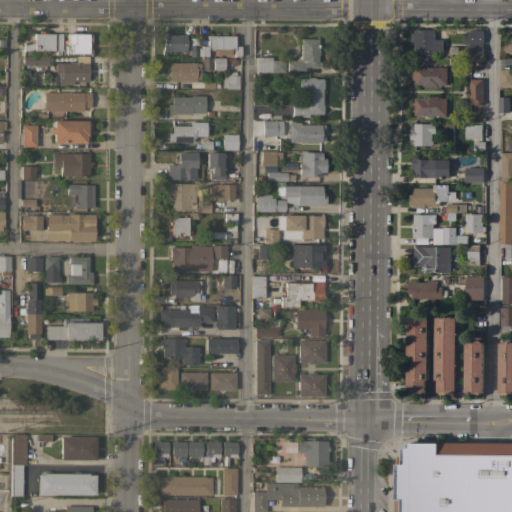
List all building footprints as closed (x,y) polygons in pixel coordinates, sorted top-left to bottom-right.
[(413,52),(413,42),(409,42),(409,33),(413,33),(413,30),(434,30),(434,40),(443,40),(443,52),(413,52)] [(23,50),(23,43),(30,43),(30,40),(34,40),(34,33),(38,33),(38,31),(47,31),(47,33),(61,33),(61,50),(23,50)] [(162,51),(162,31),(168,31),(168,34),(185,34),(185,51),(162,51)] [(464,44),(464,33),(466,33),(466,32),(469,31),(482,31),(482,44),(464,44)] [(91,33),(91,53),(64,53),(64,44),(67,44),(67,33),(91,33)] [(234,35),(234,46),(240,46),(240,56),(234,56),(234,49),(224,49),(224,53),(217,53),(217,49),(207,49),(207,56),(201,56),(201,45),(207,45),(207,35),(234,35)] [(300,38),(317,38),(317,44),(318,44),(318,55),(317,55),(317,61),(318,61),(319,62),(319,65),(317,66),(304,66),(304,70),(286,71),(286,61),(300,60),(300,46),(300,38)] [(511,53),(511,54),(508,54),(508,53),(502,53),(502,46),(505,46),(505,38),(511,38),(511,53)] [(463,59),(463,45),(482,45),(482,59),(463,59)] [(22,65),(22,56),(47,56),(47,65),(22,65)] [(201,58),(211,57),(211,70),(202,70),(201,58)] [(224,70),(212,70),(212,57),(224,57),(224,70)] [(255,72),(255,57),(271,57),(271,60),(284,60),(284,72),(255,72)] [(72,81),(72,84),(66,83),(66,81),(51,81),(52,75),(55,75),(55,62),(88,63),(88,81),(72,81)] [(168,81),(168,63),(172,63),(172,62),(195,62),(195,63),(200,63),(200,79),(195,79),(195,81),(168,81)] [(422,87),(422,85),(414,85),(414,80),(411,80),(411,67),(446,68),(446,85),(440,85),(440,87),(422,87)] [(511,87),(498,87),(498,70),(511,70),(511,87)] [(222,75),(228,75),(227,71),(235,71),(235,75),(238,75),(238,88),(225,88),(225,87),(222,87),(222,75)] [(291,117),(291,105),(306,105),(305,91),(298,91),(298,78),(307,78),(307,77),(314,77),(314,78),(322,78),(323,88),(321,88),(322,105),(322,113),(307,114),(308,117),(291,117)] [(468,81),(482,81),(482,105),(468,105),(468,81)] [(90,92),(90,107),(83,107),(83,111),(43,110),(43,108),(34,107),(34,102),(37,102),(37,98),(39,98),(39,93),(43,93),(43,92),(90,92)] [(167,113),(167,104),(171,104),(171,96),(190,96),(190,95),(204,96),(204,112),(191,112),(191,114),(167,113)] [(252,95),(265,95),(265,105),(252,105),(252,95)] [(413,116),(413,112),(411,112),(411,103),(413,103),(413,98),(422,98),(422,96),(440,96),(440,99),(446,99),(445,116),(413,116)] [(509,113),(498,113),(497,98),(508,97),(509,113)] [(53,142),(53,120),(88,120),(91,123),(91,128),(89,130),(89,134),(87,134),(88,141),(85,141),(85,143),(53,142)] [(262,120),(280,121),(280,134),(275,134),(275,135),(261,135),(262,120)] [(168,142),(168,133),(171,133),(171,125),(190,125),(190,122),(205,122),(206,136),(194,136),(194,138),(192,138),(192,142),(168,142)] [(288,141),(288,124),(289,122),(299,122),(299,124),(324,124),(324,142),(288,141)] [(464,139),(464,125),(470,125),(470,123),(476,123),(476,125),(481,125),(481,139),(464,139)] [(35,146),(21,147),(21,124),(35,124),(35,146)] [(434,124),(435,133),(431,134),(431,141),(432,141),(432,145),(431,145),(431,146),(413,146),(413,139),(409,139),(409,130),(413,130),(413,124),(434,124)] [(236,134),(236,150),(221,149),(222,134),(236,134)] [(274,151),(280,152),(280,159),(274,159),(274,165),(260,165),(260,150),(274,151)] [(167,179),(167,164),(177,164),(177,152),(196,152),(196,179),(167,179)] [(225,179),(209,179),(209,174),(211,174),(211,166),(206,166),(206,152),(225,152),(225,179)] [(298,176),(298,162),(300,162),(301,158),(297,158),(297,155),(300,155),(300,152),(321,152),(321,158),(324,158),(324,172),(320,172),(320,176),(298,176)] [(511,182),(500,182),(500,152),(511,152),(511,182)] [(88,153),(88,162),(90,162),(90,167),(88,167),(88,176),(59,176),(59,166),(52,166),(52,153),(88,153)] [(413,178),(413,168),(411,168),(411,157),(418,157),(418,159),(448,160),(448,178),(413,178)] [(20,179),(20,165),(34,165),(34,179),(20,179)] [(483,168),(483,182),(464,182),(464,168),(483,168)] [(286,172),(286,174),(293,174),(293,180),(286,179),(286,181),(265,181),(266,172),(286,172)] [(195,183),(194,203),(188,203),(188,210),(170,210),(170,200),(168,200),(168,183),(195,183)] [(499,183),(511,183),(511,244),(511,258),(504,258),(504,244),(498,244),(499,183)] [(93,207),(77,207),(77,208),(74,208),(74,201),(75,201),(75,198),(76,198),(76,194),(67,194),(67,184),(77,184),(93,184),(93,207)] [(233,184),(233,199),(207,199),(207,184),(233,184)] [(320,185),(320,193),(324,193),(324,204),(295,204),(285,202),(284,197),(282,197),(282,195),(274,195),(274,187),(281,187),(281,185),(320,185)] [(427,207),(427,208),(419,208),(419,207),(408,207),(408,194),(412,195),(412,188),(432,188),(432,185),(447,185),(447,192),(455,192),(454,200),(447,200),(447,201),(438,201),(438,207),(427,207)] [(284,200),(283,211),(272,211),(255,211),(255,203),(256,203),(256,202),(253,202),(253,193),(266,194),(266,197),(272,198),(272,199),(284,200)] [(209,200),(209,212),(197,212),(197,200),(209,200)] [(467,204),(467,213),(454,213),(454,214),(455,214),(455,220),(453,220),(453,221),(448,221),(448,220),(446,220),(446,214),(447,214),(447,213),(445,213),(445,204),(467,204)] [(93,240),(45,240),(46,213),(60,214),(67,214),(67,213),(94,214),(93,240)] [(236,224),(225,224),(224,213),(236,213),(236,224)] [(319,215),(319,214),(322,214),(322,227),(321,227),(321,238),(299,238),(299,230),(281,230),(282,215),(319,215)] [(432,229),(433,229),(433,237),(432,237),(432,239),(412,238),(412,233),(411,233),(411,223),(412,223),(412,214),(432,215),(432,229)] [(464,214),(482,214),(482,223),(481,223),(481,226),(484,226),(484,232),(480,232),(480,233),(464,233),(464,214)] [(41,215),(41,230),(21,229),(21,215),(41,215)] [(188,229),(191,229),(191,235),(182,236),(182,232),(178,232),(178,235),(171,235),(171,230),(168,230),(168,228),(169,228),(168,218),(173,218),(173,217),(187,217),(188,229)] [(442,227),(454,227),(454,244),(442,244),(442,227)] [(276,242),(263,242),(263,229),(276,229),(276,242)] [(257,244),(270,244),(270,245),(274,245),(274,254),(270,254),(270,259),(257,259),(257,244)] [(210,271),(190,271),(190,270),(171,270),(171,260),(169,260),(169,247),(190,247),(190,245),(198,245),(210,245),(210,271)] [(225,258),(211,258),(211,245),(225,245),(225,258)] [(290,267),(289,245),(323,245),(323,267),(290,267)] [(466,245),(479,245),(478,265),(466,265),(466,245)] [(413,246),(423,246),(423,247),(450,247),(450,273),(428,272),(428,273),(424,273),(421,270),(421,266),(412,266),(413,246)] [(0,255),(9,255),(9,270),(0,270),(0,255)] [(42,256),(57,256),(57,276),(59,276),(59,282),(43,281),(43,270),(42,270),(42,256)] [(67,283),(65,283),(65,275),(67,275),(69,275),(69,264),(68,264),(68,256),(88,256),(88,258),(88,259),(89,261),(88,262),(88,271),(91,271),(91,283),(67,283)] [(40,271),(24,271),(25,257),(41,257),(40,271)] [(222,274),(235,274),(235,288),(222,288),(222,285),(222,274)] [(263,296),(250,296),(250,275),(263,275),(263,296)] [(482,300),(465,300),(464,277),(482,276),(482,300)] [(511,303),(500,303),(501,276),(511,276),(511,303)] [(196,280),(199,280),(199,293),(198,293),(198,300),(189,300),(189,297),(172,297),(172,294),(168,294),(168,282),(172,282),(172,280),(196,280)] [(311,283),(311,281),(322,281),(322,282),(323,282),(323,291),(322,291),(322,292),(323,292),(323,298),(321,298),(321,301),(307,301),(307,299),(303,299),(303,301),(299,301),(299,306),(297,306),(297,307),(295,307),(295,308),(292,308),(292,307),(289,307),(289,308),(287,308),(287,307),(284,307),(284,308),(281,308),(281,306),(279,306),(279,297),(284,297),(284,283),(311,283)] [(414,281),(414,282),(426,282),(426,281),(436,281),(436,287),(441,287),(441,291),(442,291),(442,297),(441,297),(441,302),(435,302),(435,299),(411,299),(412,294),(406,294),(407,281),(414,281)] [(25,298),(26,298),(26,282),(38,282),(38,299),(39,299),(39,313),(40,313),(40,333),(37,333),(37,337),(27,337),(27,333),(25,333),(25,298)] [(43,294),(43,286),(60,286),(60,295),(43,294)] [(8,337),(0,337),(0,289),(8,289),(8,337)] [(91,292),(91,298),(95,298),(95,305),(91,305),(91,311),(66,310),(67,292),(91,292)] [(233,328),(216,328),(216,305),(233,305),(233,328)] [(158,326),(158,309),(196,309),(196,306),(212,306),(212,322),(198,322),(198,326),(158,326)] [(254,317),(254,307),(269,308),(269,317),(254,317)] [(511,326),(499,326),(499,308),(511,308),(511,326)] [(323,310),(323,336),(307,336),(307,328),(294,328),(294,309),(323,310)] [(427,380),(424,380),(424,392),(421,392),(421,394),(414,394),(414,392),(406,392),(406,318),(427,318),(427,380)] [(435,318),(456,318),(456,321),(456,327),(455,327),(455,333),(456,333),(456,339),(455,339),(455,345),(456,345),(456,352),(455,352),(455,357),(456,357),(456,364),(455,364),(455,370),(456,370),(456,377),(455,377),(455,383),(456,383),(456,389),(455,389),(455,392),(447,392),(447,395),(439,394),(439,392),(437,392),(437,380),(434,380),(435,318)] [(254,335),(254,327),(267,327),(268,319),(278,319),(278,336),(254,335)] [(99,322),(99,340),(65,339),(45,339),(45,325),(65,325),(65,322),(99,322)] [(198,364),(181,364),(181,357),(162,357),(162,348),(160,348),(160,337),(162,337),(162,338),(183,338),(183,346),(198,346),(198,364)] [(235,337),(235,352),(205,352),(205,337),(235,337)] [(254,340),(267,340),(267,368),(268,368),(268,394),(254,394),(254,340)] [(297,340),(323,340),(323,362),(314,362),(314,363),(306,363),(306,362),(297,362),(297,340)] [(465,343),(473,343),(473,341),(480,341),(480,343),(483,343),(482,393),(480,392),(480,395),(472,395),(472,393),(464,393),(465,343)] [(498,343),(501,343),(501,341),(509,341),(509,343),(511,343),(511,393),(509,393),(509,395),(501,395),(501,393),(498,393),(498,343)] [(292,355),(292,364),(293,364),(293,372),(292,372),(292,381),(270,381),(270,354),(292,355)] [(176,389),(157,389),(157,376),(160,376),(160,366),(176,366),(176,389)] [(205,371),(205,389),(179,389),(179,371),(205,371)] [(235,372),(235,389),(208,389),(208,372),(235,372)] [(297,396),(297,374),(306,374),(306,372),(314,372),(314,374),(323,374),(323,396),(297,396)] [(24,464),(21,464),(21,495),(10,495),(10,434),(24,434),(24,464)] [(94,437),(94,459),(59,459),(59,436),(94,437)] [(167,456),(159,456),(159,455),(156,455),(156,454),(152,454),(153,441),(155,441),(155,440),(158,440),(158,441),(167,441),(167,456)] [(185,456),(172,456),(172,455),(170,455),(170,441),(173,441),(173,440),(176,440),(176,441),(185,441),(185,456)] [(186,441),(188,441),(188,440),(191,440),(191,441),(201,441),(201,456),(187,456),(187,454),(186,454),(186,441)] [(204,441),(206,441),(206,440),(209,440),(209,441),(219,441),(219,456),(210,456),(211,455),(204,454),(204,441)] [(326,441),(326,446),(328,446),(328,451),(326,451),(326,466),(302,465),(302,452),(296,452),(297,440),(326,441)] [(221,441),(224,441),(228,441),(236,441),(236,457),(228,457),(228,456),(224,456),(224,455),(221,455),(221,441)] [(401,511),(402,499),(396,499),(396,464),(402,464),(402,448),(407,448),(407,443),(438,444),(438,455),(511,455),(511,511),(401,511)] [(235,495),(220,494),(221,467),(235,468),(235,495)] [(299,467),(299,481),(273,481),(273,467),(299,467)] [(36,494),(36,474),(42,474),(42,473),(87,473),(87,475),(94,475),(94,494),(36,494)] [(159,494),(159,477),(165,477),(165,476),(204,476),(204,477),(211,477),(210,495),(159,494)] [(292,483),(292,487),(296,487),(296,486),(322,486),(322,506),(299,506),(299,511),(287,511),(287,506),(279,506),(279,499),(266,499),(265,511),(251,511),(251,491),(264,491),(264,482),(292,483)] [(233,511),(218,511),(219,498),(233,498),(233,511)] [(157,511),(157,504),(161,504),(161,499),(197,499),(196,510),(198,510),(198,511),(157,511)]
